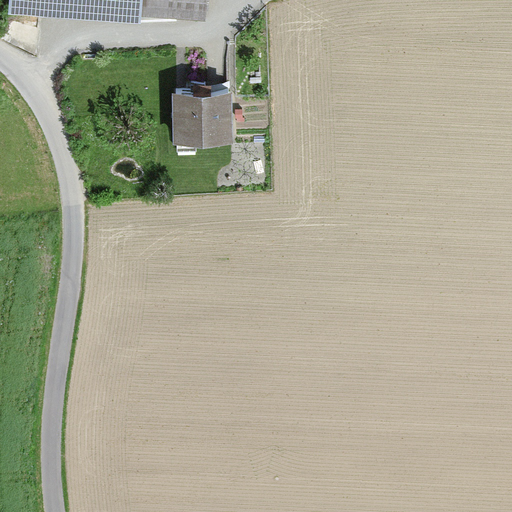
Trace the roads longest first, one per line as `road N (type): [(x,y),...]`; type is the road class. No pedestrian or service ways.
road 1 (unclassified): [(0,54),(45,102),(73,197),(50,430),(55,511)]
road 2 (track): [(33,82),(68,46),(189,33),(257,0)]
